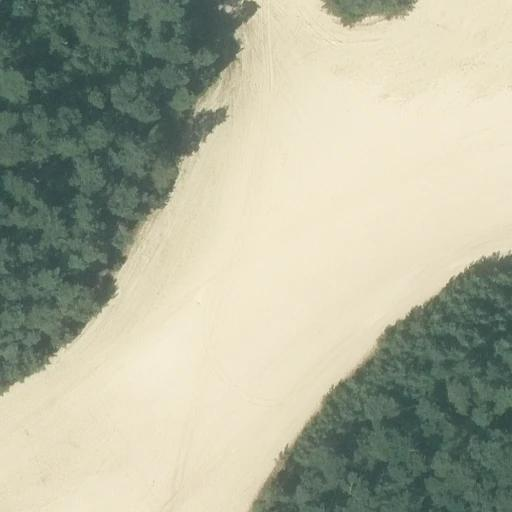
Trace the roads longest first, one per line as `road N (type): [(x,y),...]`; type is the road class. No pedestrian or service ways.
road 1 (track): [(511,187),(398,235),(0,489)]
road 2 (track): [(164,511),(249,333)]
